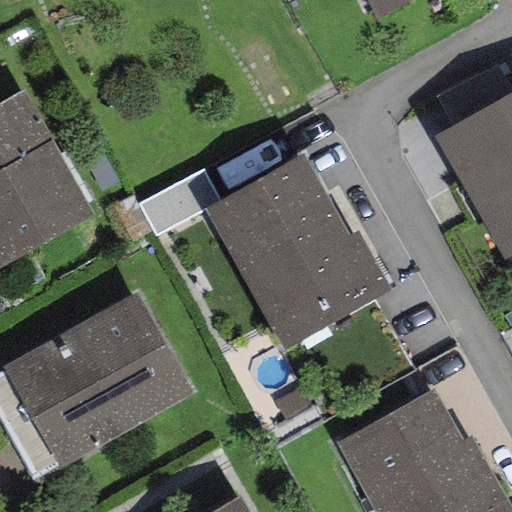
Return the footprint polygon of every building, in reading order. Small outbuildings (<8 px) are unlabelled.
[(417,0),(363,0),(375,22),(417,0)] [(0,267),(92,217),(22,91),(0,103),(0,267)] [(511,92),(433,137),(503,262),(511,257),(511,92)] [(220,202),(204,210),(283,351),(390,291),(357,233),(349,238),(302,155),(220,202)] [(203,171),(139,207),(155,237),(204,210),(220,202),(203,171)] [(137,292),(1,367),(57,468),(193,393),(137,292)] [(434,390),(336,444),(373,511),(509,511),(469,439),(463,442),(434,390)] [(249,511),(240,496),(212,511),(249,511)]
